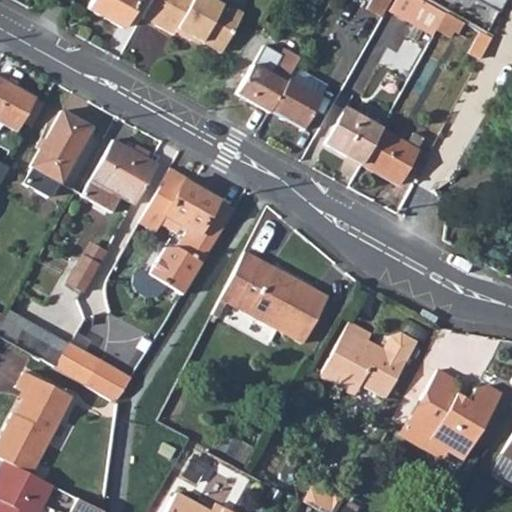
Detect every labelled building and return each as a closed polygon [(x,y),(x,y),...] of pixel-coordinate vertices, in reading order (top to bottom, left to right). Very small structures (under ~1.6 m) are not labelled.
[(89,0),(86,6),(120,26),(133,0),(89,0)] [(151,0),(143,16),(169,30),(171,27),(188,35),(190,32),(220,47),(241,7),(226,0),(151,0)] [(366,0),(364,5),(381,14),(388,0),(366,0)] [(418,0),(395,0),(390,10),(431,33),(434,27),(443,11),(418,0)] [(470,0),(498,15),(506,0),(470,0)] [(443,11),(434,27),(448,34),(452,27),(458,30),(464,21),(444,9),(443,11)] [(479,29),(468,50),(480,57),(490,36),(479,29)] [(257,51),(250,64),(267,73),(281,48),(273,44),(266,56),(257,51)] [(250,64),(234,96),(266,113),(284,80),(297,56),(281,48),(267,73),(250,64)] [(0,124),(14,132),(32,99),(0,80),(0,124)] [(284,80),(266,113),(298,130),(317,99),(284,80)] [(322,142),(359,163),(378,127),(341,107),(322,142)] [(89,129),(59,113),(28,166),(31,168),(26,178),(25,183),(50,196),(58,182),(60,182),(89,129)] [(378,127),(359,163),(395,184),(422,138),(411,132),(405,142),(378,127)] [(117,198),(130,204),(153,166),(109,143),(80,196),(108,212),(117,198)] [(9,166),(0,160),(0,183),(0,184),(9,166)] [(162,174),(143,207),(171,223),(185,231),(208,244),(228,211),(216,205),(216,199),(184,180),(180,183),(162,174)] [(143,207),(133,226),(152,236),(157,229),(165,233),(171,223),(143,207)] [(488,221),(484,231),(494,236),(499,227),(488,221)] [(147,274),(179,293),(208,244),(185,231),(175,248),(161,247),(145,270),(147,274)] [(88,242),(79,258),(96,266),(106,251),(88,242)] [(243,255),(219,301),(303,344),(328,298),(274,272),(271,275),(261,270),(261,264),(243,255)] [(96,266),(79,258),(64,287),(80,296),(96,266)] [(13,342),(54,365),(64,344),(25,322),(13,342)] [(384,403),(415,346),(399,338),(389,340),(382,354),(366,345),(370,339),(347,326),(317,381),(352,400),(358,389),(384,403)] [(96,358),(80,383),(110,400),(126,376),(105,365),(96,358)] [(424,408),(413,429),(431,438),(423,452),(437,459),(444,456),(463,466),(498,403),(483,395),(471,397),(465,408),(452,401),(455,396),(447,392),(450,385),(432,375),(417,403),(424,408)] [(18,414),(0,444),(0,457),(9,463),(34,475),(75,401),(31,376),(21,392),(32,399),(23,415),(18,414)] [(511,437),(508,444),(500,461),(511,467),(511,437)] [(159,443),(153,453),(165,460),(170,449),(159,443)] [(184,450),(180,473),(202,477),(206,454),(184,450)] [(9,463),(0,477),(46,503),(48,503),(57,489),(34,475),(9,463)] [(41,511),(46,503),(0,477),(0,476),(0,497),(4,499),(0,507),(0,511),(41,511)] [(74,497),(65,511),(98,511),(99,511),(74,497)] [(193,511),(170,499),(162,511),(193,511)]
